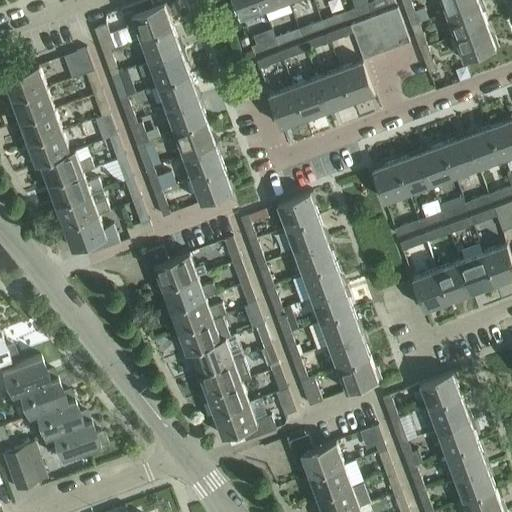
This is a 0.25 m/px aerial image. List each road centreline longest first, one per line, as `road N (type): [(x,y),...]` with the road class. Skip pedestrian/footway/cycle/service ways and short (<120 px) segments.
road 1 (unclassified): [(0,229),(191,462)]
road 2 (residential): [(249,98),(273,158),(396,114)]
road 3 (residential): [(393,284),(416,341),(511,308)]
road 4 (residential): [(41,511),(191,462)]
road 5 (residential): [(396,114),(511,71)]
